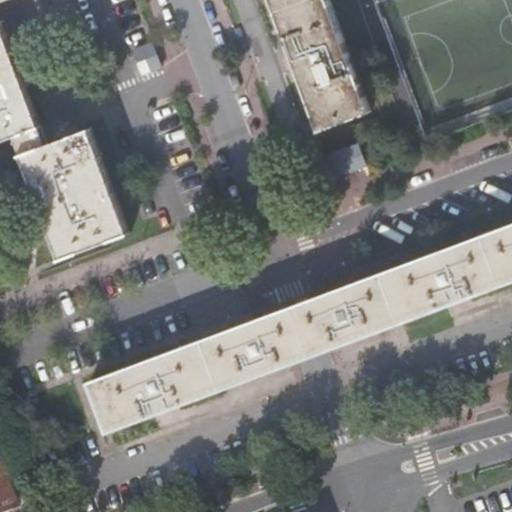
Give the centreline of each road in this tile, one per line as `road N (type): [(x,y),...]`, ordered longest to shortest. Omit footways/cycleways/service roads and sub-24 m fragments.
road 1 (residential): [(272,250),(180,0)]
road 2 (residential): [(511,161),(272,250)]
road 3 (residential): [(364,479),(341,438),(272,250)]
road 4 (tertiary): [(364,479),(511,436)]
road 5 (unknown): [(49,338),(95,468)]
